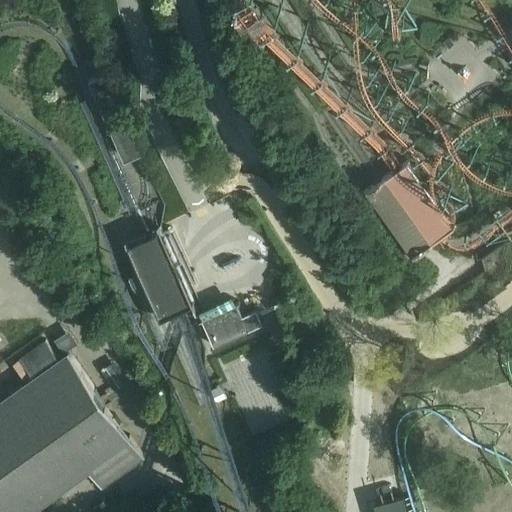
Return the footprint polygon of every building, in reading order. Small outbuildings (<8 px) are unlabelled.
[(98,70),(86,75),(122,156),(134,151),(141,148),(105,67),(98,70)] [(445,230),(449,227),(401,162),(395,167),(381,177),(377,180),(372,184),(364,189),(372,200),(412,254),(418,250),(421,248),(425,244),(436,237),(442,232),(445,230)] [(151,238),(140,243),(175,324),(186,320),(192,317),(200,313),(165,232),(151,238)] [(238,299),(203,314),(215,341),(262,321),(255,307),(243,312),(238,299)] [(101,487),(145,455),(68,348),(58,356),(46,338),(20,356),(33,375),(0,398),(0,511),(28,511),(89,469),(101,487)] [(477,366),(465,385),(482,395),(493,376),(477,366)] [(409,511),(404,496),(374,505),(375,511),(409,511)]
